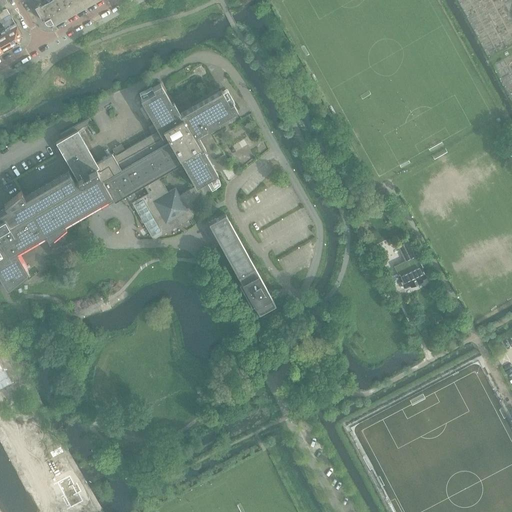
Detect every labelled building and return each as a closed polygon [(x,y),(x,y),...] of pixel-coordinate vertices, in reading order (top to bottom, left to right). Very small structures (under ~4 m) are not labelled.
[(71,13),(63,0),(50,0),(42,5),(41,3),(35,7),(42,18),(43,20),(44,20),(45,22),(49,23),(52,22),(53,23),(71,13)] [(84,6),(80,0),(63,0),(71,13),(84,6)] [(0,18),(3,17),(9,14),(6,8),(0,10),(0,11),(0,18)] [(22,35),(15,24),(4,30),(13,45),(19,42),(22,35)] [(13,45),(4,30),(0,31),(0,47),(2,52),(13,45)] [(182,113),(181,113),(180,114),(173,101),(171,102),(167,95),(166,94),(161,84),(160,83),(152,88),(154,91),(142,98),(140,99),(141,100),(144,106),(145,107),(150,117),(151,118),(154,123),(148,127),(150,129),(152,134),(146,138),(145,138),(139,142),(138,142),(131,146),(125,150),(122,145),(121,143),(112,148),(116,155),(113,156),(112,154),(96,163),(77,130),(91,122),(91,121),(89,118),(60,134),(62,138),(55,142),(56,142),(77,179),(74,181),(68,171),(25,197),(21,190),(20,190),(20,191),(19,192),(4,205),(6,207),(0,210),(0,277),(6,289),(28,271),(16,249),(44,233),(48,240),(49,239),(65,225),(63,222),(66,221),(88,208),(92,215),(114,202),(115,201),(121,197),(129,193),(143,185),(147,193),(148,194),(133,203),(152,236),(190,214),(194,212),(199,191),(200,188),(208,183),(211,181),(212,181),(210,178),(217,173),(203,149),(205,148),(198,135),(209,128),(219,123),(218,121),(236,111),(236,110),(237,110),(232,102),(229,104),(222,92),(221,90),(220,90),(220,91),(214,94),(213,95),(205,99),(204,100),(192,107),(191,107),(182,113)] [(231,167),(224,171),(223,171),(228,180),(236,175),(231,167)] [(358,202),(352,205),(355,211),(361,208),(358,202)] [(258,313),(265,309),(267,314),(276,309),(274,304),(224,213),(208,222),(241,282),(239,284),(251,306),(254,305),(258,313)] [(368,242),(373,253),(381,249),(376,239),(368,242)] [(405,288),(419,282),(426,279),(406,240),(396,245),(405,260),(408,259),(410,263),(409,263),(410,265),(396,272),(405,288)] [(383,248),(381,249),(373,253),(377,261),(386,257),(383,248)] [(5,371),(0,373),(0,390),(14,383),(14,382),(13,383),(13,382),(11,383),(5,371)] [(60,447),(50,452),(53,458),(63,452),(60,447)] [(69,476),(57,483),(57,484),(65,497),(63,498),(62,498),(63,499),(67,507),(69,506),(70,508),(83,502),(79,493),(81,492),(77,483),(74,484),(69,476)]
